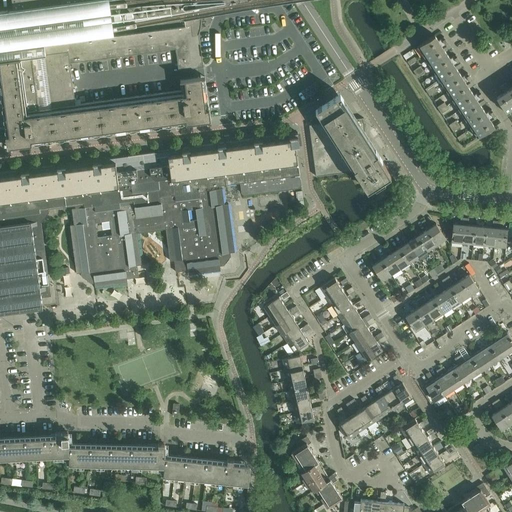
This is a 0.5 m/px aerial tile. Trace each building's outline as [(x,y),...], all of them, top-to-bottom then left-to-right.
[(199,2),(199,0),(11,0),(13,10),(0,11),(0,60),(39,55),(43,55),(41,37),(47,30),(113,21),(200,10),(199,2)] [(199,34),(199,32),(200,30),(201,28),(201,25),(201,23),(201,21),(201,18),(201,16),(200,10),(113,21),(47,30),(41,37),(43,55),(50,108),(75,104),(70,63),(176,49),(179,70),(197,67),(193,35),(199,34)] [(417,46),(423,56),(446,41),(444,37),(436,42),(433,36),(417,46)] [(446,41),(423,56),(429,65),(445,55),(441,50),(449,45),(446,41)] [(403,55),(406,59),(412,55),(409,51),(403,55)] [(54,141),(50,108),(43,55),(39,55),(0,60),(0,128),(3,128),(2,127),(4,126),(7,147),(51,142),(54,141)] [(445,55),(429,65),(435,74),(458,59),(456,55),(448,60),(445,55)] [(458,59),(435,74),(441,83),(457,73),(453,68),(461,63),(458,59)] [(457,73),(441,83),(447,92),(470,77),(468,73),(460,78),(457,73)] [(181,90),(75,104),(50,108),(54,141),(211,120),(210,117),(205,76),(180,80),(181,90)] [(470,77),(447,92),(453,101),(469,91),(465,86),(473,81),(470,77)] [(506,83),(502,85),(511,100),(511,89),(511,90),(506,83)] [(511,111),(511,100),(502,85),(498,88),(503,95),(497,99),(508,114),(511,111)] [(469,91),(453,101),(459,110),(482,95),(479,91),(472,96),(469,91)] [(309,125),(309,127),(316,176),(355,171),(357,175),(358,175),(367,189),(385,177),(391,174),(381,160),(382,159),(365,132),(363,118),(356,119),(340,93),(315,109),(324,123),(309,125)] [(482,95),(459,110),(465,119),(480,109),(477,104),(485,99),(482,95)] [(480,109),(465,119),(471,128),(494,113),(491,109),(484,114),(480,109)] [(494,113),(471,128),(477,138),(492,127),(489,122),(497,117),(494,113)] [(0,172),(0,314),(43,308),(41,297),(51,296),(41,222),(49,212),(48,208),(75,204),(75,208),(72,209),(74,224),(70,225),(76,273),(81,272),(82,276),(91,283),(94,283),(95,287),(127,283),(127,279),(139,277),(137,265),(142,264),(137,233),(148,231),(150,233),(153,232),(155,230),(166,229),(170,261),(174,260),(176,272),(188,270),(188,275),(221,270),(220,266),(224,265),(231,256),(230,253),(235,252),(228,204),(224,204),(222,188),(206,191),(205,187),(240,183),(242,193),(245,195),(258,193),(260,190),(263,192),(276,191),(278,188),(280,190),(287,189),(298,188),(300,185),(301,185),(300,179),(299,179),(297,177),(286,179),(286,177),(299,175),(295,146),(299,145),(298,133),(159,151),(79,162),(0,172)] [(303,196),(302,190),(301,190),(296,191),(298,208),(304,207),(303,196)] [(451,241),(462,242),(465,218),(461,217),(460,224),(453,223),(451,241)] [(465,218),(462,242),(473,243),(475,225),(468,225),(469,218),(465,218)] [(486,227),(484,244),(494,246),(497,221),(493,221),(492,227),(486,227)] [(497,221),(494,246),(506,247),(507,229),(500,228),(501,221),(497,221)] [(436,223),(426,230),(436,245),(446,238),(436,223)] [(475,225),(473,243),(484,244),(486,227),(475,225)] [(426,230),(417,235),(427,251),(436,245),(426,230)] [(417,235),(408,241),(418,256),(427,251),(417,235)] [(405,244),(399,247),(409,262),(418,256),(408,241),(405,236),(401,238),(405,244)] [(390,246),(387,248),(400,268),(409,262),(399,247),(394,251),(390,246)] [(387,255),(381,259),(391,274),(400,268),(387,248),(383,250),(387,255)] [(391,274),(381,259),(372,265),(382,280),(391,274)] [(494,260),(490,263),(490,264),(494,269),(495,268),(498,266),(494,260)] [(469,274),(460,280),(470,295),(479,289),(469,274)] [(426,275),(420,279),(423,284),(429,280),(426,275)] [(320,287),(326,296),(341,287),(335,277),(320,287)] [(460,280),(451,286),(461,301),(470,295),(460,280)] [(411,284),(405,288),(409,293),(414,289),(411,284)] [(438,294),(433,298),(443,313),(452,307),(442,292),(438,286),(435,289),(438,294)] [(451,286),(442,292),(452,307),(461,301),(451,286)] [(341,287),(326,296),(332,305),(347,296),(341,287)] [(264,306),(270,315),(285,306),(279,296),(264,306)] [(347,296),(332,305),(338,314),(353,305),(347,296)] [(423,296),(420,298),(433,319),(443,313),(433,298),(427,302),(423,296)] [(420,306),(415,310),(424,325),(433,319),(420,298),(417,300),(420,306)] [(353,305),(338,314),(344,324),(359,314),(353,305)] [(270,315),(276,324),(291,315),(285,306),(270,315)] [(293,313),(291,315),(276,324),(282,333),(297,324),(293,319),(301,314),(299,310),(293,313)] [(424,325),(415,310),(405,316),(415,331),(424,325)] [(359,314),(344,324),(350,333),(364,323),(359,314)] [(364,323),(350,333),(356,342),(370,332),(364,323)] [(297,324),(282,333),(288,343),(303,333),(297,324)] [(370,332),(356,342),(361,351),(376,341),(370,332)] [(511,339),(507,332),(498,338),(508,353),(511,350),(511,339)] [(303,333),(288,343),(294,352),(309,342),(303,333)] [(498,338),(489,344),(499,359),(508,353),(498,338)] [(376,341),(361,351),(368,360),(382,350),(376,341)] [(489,344),(480,350),(490,365),(499,359),(489,344)] [(480,350),(470,356),(480,371),(490,365),(480,350)] [(461,354),(458,357),(471,377),(480,371),(470,356),(465,360),(461,354)] [(282,359),(285,370),(302,366),(300,355),(282,359)] [(458,364),(452,368),(462,383),(471,377),(458,357),(454,359),(458,364)] [(302,366),(285,370),(287,380),(305,376),(302,366)] [(443,366),(440,368),(453,389),(462,383),(452,368),(447,372),(443,366)] [(440,376),(434,380),(444,395),(453,389),(440,368),(436,371),(440,376)] [(398,385),(393,388),(403,403),(412,397),(402,382),(397,374),(393,377),(398,385)] [(305,376),(287,380),(289,391),(307,387),(305,376)] [(444,395),(434,380),(425,386),(435,401),(444,395)] [(307,387),(289,391),(292,401),(309,397),(307,387)] [(393,388),(384,394),(394,409),(403,403),(393,388)] [(384,394),(375,400),(385,415),(394,409),(384,394)] [(309,397),(292,401),(294,412),(312,408),(309,397)] [(375,400),(366,406),(376,421),(385,415),(375,400)] [(511,406),(510,403),(500,409),(510,424),(511,422),(511,406)] [(366,406),(357,412),(367,427),(376,421),(366,406)] [(312,408),(294,412),(297,423),(314,419),(312,408)] [(414,409),(409,413),(412,418),(418,415),(414,409)] [(510,424),(500,409),(491,415),(501,430),(510,424)] [(357,412),(348,418),(358,433),(367,427),(357,412)] [(358,433),(348,418),(338,424),(348,439),(358,433)] [(400,428),(406,437),(421,428),(415,418),(400,428)] [(421,428),(406,437),(412,446),(427,437),(421,428)] [(56,436),(0,439),(0,458),(70,455),(69,464),(164,466),(163,475),(242,483),(243,483),(245,482),(247,481),(248,479),(248,477),(249,477),(249,470),(249,469),(249,467),(247,465),(245,464),(241,464),(241,463),(233,463),(234,459),(227,459),(227,462),(165,456),(165,447),(165,443),(158,443),(158,447),(69,444),(69,436),(68,436),(68,432),(56,433),(56,436)] [(307,436),(295,443),(298,448),(291,453),(303,471),(299,473),(311,492),(315,489),(327,507),(342,497),(332,482),(339,478),(335,472),(328,476),(308,445),(311,442),(307,436)] [(427,437),(412,446),(418,455),(433,446),(427,437)] [(433,446),(418,455),(424,464),(439,455),(433,446)] [(439,455),(424,464),(430,474),(445,464),(439,455)] [(511,460),(503,466),(509,475),(511,473),(511,460)] [(477,511),(490,504),(486,497),(490,494),(483,482),(476,487),(478,490),(446,511),(442,504),(436,508),(438,511),(477,511)] [(371,500),(370,511),(381,511),(382,501),(385,502),(385,497),(380,496),(380,501),(371,500)] [(353,511),(370,511),(371,500),(360,499),(360,502),(354,501),(353,511)] [(382,501),(381,511),(392,511),(393,502),(385,502),(382,501)] [(393,502),(392,511),(409,511),(410,507),(404,506),(404,503),(393,502)]
